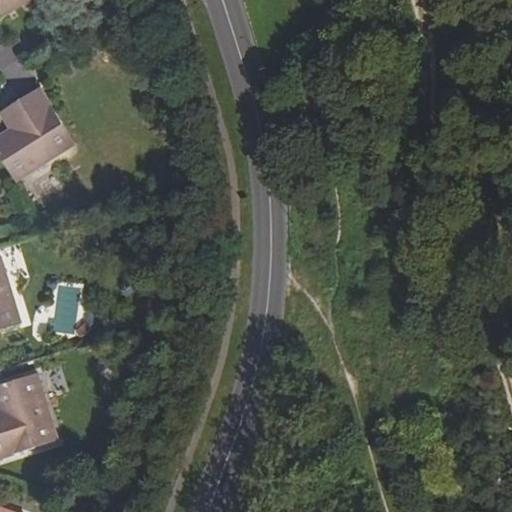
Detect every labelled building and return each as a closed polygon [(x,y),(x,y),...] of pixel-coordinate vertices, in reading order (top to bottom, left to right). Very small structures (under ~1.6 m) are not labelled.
[(0,0),(0,11),(4,17),(27,2),(25,0),(0,0)] [(0,138),(0,154),(18,183),(78,145),(42,88),(12,107),(23,124),(14,130),(0,138)] [(0,332),(24,325),(3,258),(0,258),(0,332)] [(58,284),(56,332),(79,333),(81,285),(58,284)] [(39,375),(0,387),(0,404),(3,413),(6,422),(0,423),(0,461),(60,442),(39,375)]
